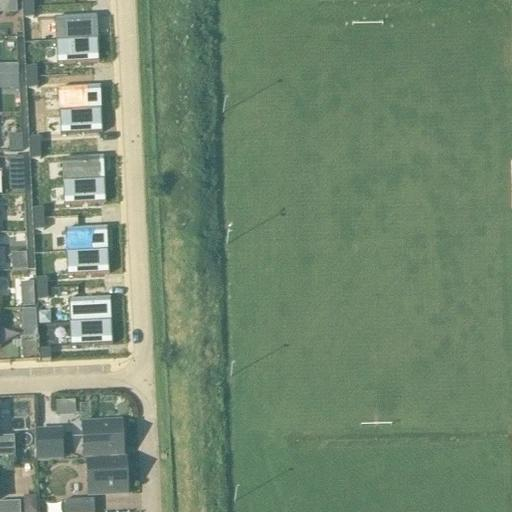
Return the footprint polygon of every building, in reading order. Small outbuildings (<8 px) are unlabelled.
[(8,13),(16,13),(16,0),(11,0),(8,0),(8,13)] [(24,19),(34,18),(33,8),(24,8),(24,19)] [(96,17),(54,19),(56,42),(98,40),(96,17)] [(99,19),(100,47),(120,46),(118,18),(99,19)] [(99,63),(98,40),(56,42),(57,65),(99,63)] [(120,47),(102,48),(103,69),(121,69),(120,47)] [(3,77),(6,77),(7,77),(14,77),(14,66),(3,66),(3,73),(3,77)] [(36,67),(27,68),(27,78),(36,78),(36,67)] [(14,77),(7,77),(7,90),(16,90),(16,77),(14,77)] [(28,89),(37,89),(36,78),(27,78),(28,89)] [(100,87),(58,89),(59,112),(101,110),(100,87)] [(60,136),(102,133),(101,110),(59,112),(60,136)] [(40,149),(39,138),(30,138),(30,149),(40,149)] [(30,149),(31,160),(40,160),(40,149),(30,149)] [(10,171),(22,170),(22,158),(9,158),(10,171)] [(61,160),(63,183),(104,181),(103,158),(61,160)] [(104,181),(63,183),(64,206),(105,204),(104,181)] [(43,209),(33,209),(34,220),(43,220),(43,209)] [(44,231),(43,220),(34,220),(34,231),(44,231)] [(65,230),(66,254),(108,252),(107,228),(65,230)] [(108,252),(66,254),(67,277),(109,275),(108,252)] [(12,271),(27,270),(26,253),(11,254),(12,271)] [(37,279),(37,290),(47,290),(46,279),(37,279)] [(35,306),(34,288),(21,288),(22,307),(35,306)] [(47,290),(37,290),(38,301),(47,301),(47,290)] [(69,324),(111,322),(110,299),(68,301),(69,324)] [(35,310),(23,311),(25,337),(37,336),(35,310)] [(112,345),(111,322),(69,324),(70,347),(112,345)] [(40,351),(41,362),(50,361),(50,350),(40,351)] [(59,403),(58,414),(75,415),(75,404),(59,403)] [(121,424),(81,425),(83,462),(86,462),(123,460),(123,459),(121,424)] [(60,458),(59,430),(35,431),(36,459),(60,458)] [(0,439),(0,457),(13,457),(13,439),(0,439)] [(123,460),(86,462),(87,497),(127,495),(126,459),(123,459),(123,460)] [(24,498),(24,511),(37,511),(37,498),(24,498)] [(94,511),(94,501),(62,502),(62,511),(94,511)] [(20,511),(20,503),(0,504),(0,511),(20,511)]
